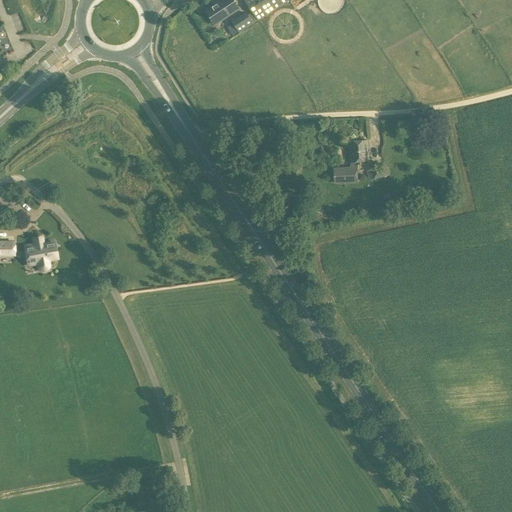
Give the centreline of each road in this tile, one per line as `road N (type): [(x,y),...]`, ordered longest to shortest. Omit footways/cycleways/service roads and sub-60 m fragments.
road 1 (secondary): [(438,511),(186,130)]
road 2 (unclassified): [(188,511),(166,414),(116,296),(77,233),(30,187)]
road 3 (unclassified): [(186,130),(425,110),(511,90)]
